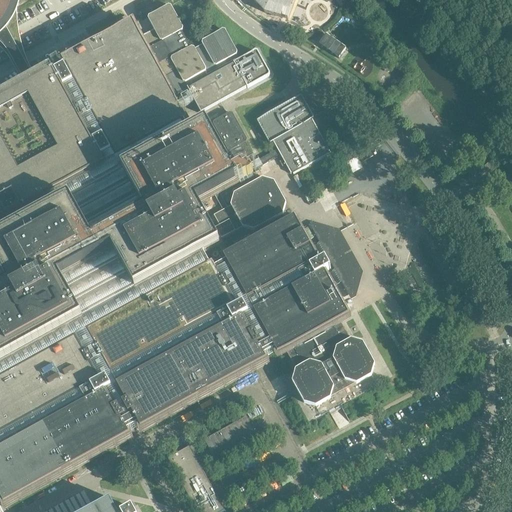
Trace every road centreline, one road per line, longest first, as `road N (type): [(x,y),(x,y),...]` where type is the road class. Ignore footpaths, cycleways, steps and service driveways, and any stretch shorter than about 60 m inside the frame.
road 1 (unclassified): [(511,326),(473,238),(374,114),(222,0)]
road 2 (unclassified): [(31,511),(246,393)]
